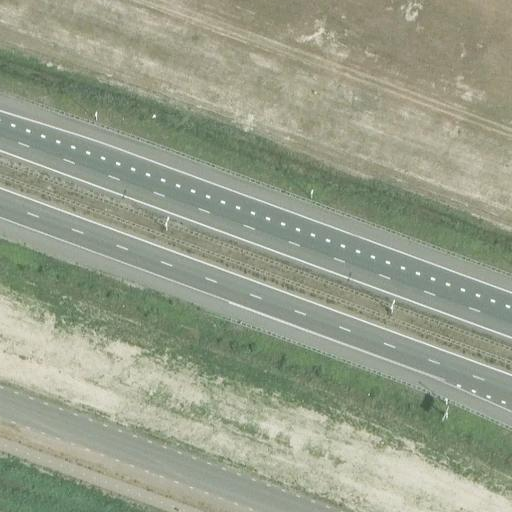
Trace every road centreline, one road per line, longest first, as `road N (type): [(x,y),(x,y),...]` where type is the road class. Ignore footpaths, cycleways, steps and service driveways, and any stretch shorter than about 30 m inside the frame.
road 1 (trunk): [(511,324),(0,136)]
road 2 (trunk): [(0,204),(511,391)]
road 3 (tertiary): [(0,396),(316,511)]
